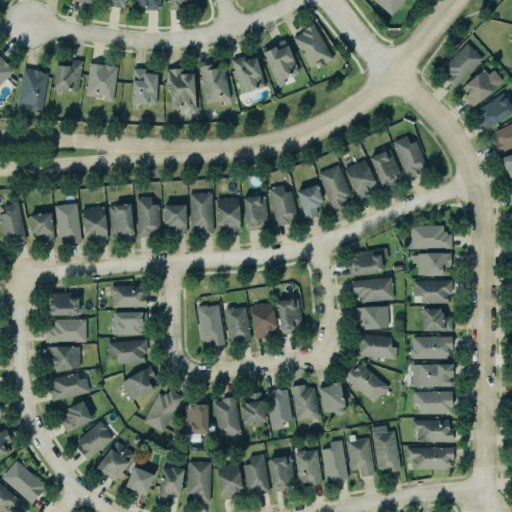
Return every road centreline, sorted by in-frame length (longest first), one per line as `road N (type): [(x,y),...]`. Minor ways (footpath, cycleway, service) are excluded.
road 1 (residential): [(483,487),(323,511),(80,494),(38,431),(22,345),(23,277)]
road 2 (residential): [(23,277),(261,257),(323,244),(409,205),(482,187)]
road 3 (residential): [(394,80),(446,116),(482,187),(488,511)]
road 4 (tertiary): [(464,0),(394,80),(340,120),(270,145),(151,153)]
road 5 (residential): [(174,264),(176,344),(185,364),(207,372),(305,359),(326,349),(323,244)]
road 6 (residential): [(34,23),(114,39),(179,39),(301,0)]
road 7 (tertiary): [(151,153),(0,138)]
road 8 (tertiary): [(0,168),(151,153)]
